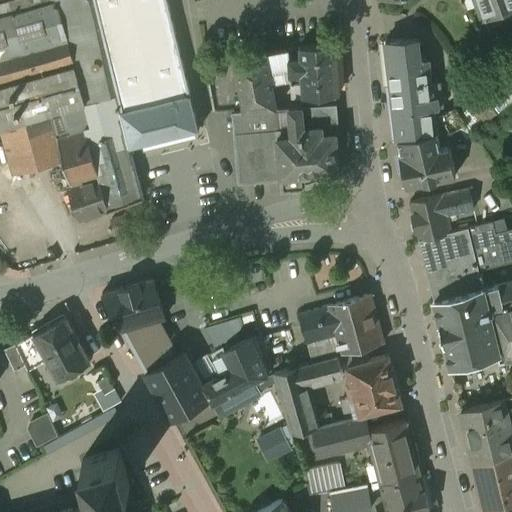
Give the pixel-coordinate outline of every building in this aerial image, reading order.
[(7,0),(11,12),(0,15),(0,118),(15,171),(65,157),(72,182),(68,184),(81,218),(144,194),(116,95),(99,13),(95,0),(7,0)] [(116,95),(131,145),(194,129),(161,0),(95,0),(99,13),(116,95)] [(511,0),(477,0),(483,16),(511,5),(511,0)] [(418,36),(387,40),(391,83),(431,79),(429,57),(421,58),(418,36)] [(336,37),(299,44),(300,56),(291,57),(290,57),(291,73),(292,82),(302,81),(303,94),(340,91),(336,37)] [(290,46),(267,51),(272,76),(291,73),(290,57),(291,57),(290,46)] [(267,51),(234,58),(244,109),(271,107),(266,78),(272,76),(267,51)] [(431,79),(391,83),(398,138),(399,138),(437,129),(435,106),(439,106),(439,105),(444,105),(442,84),(432,85),(431,79)] [(485,92),(467,106),(481,125),(499,110),(485,92)] [(342,171),(336,102),(290,105),(291,126),(279,127),(277,106),(244,109),(235,110),(240,179),(283,176),(284,188),(304,186),(303,174),(342,171)] [(456,106),(440,113),(451,130),(468,123),(456,106)] [(437,129),(399,138),(402,152),(401,152),(408,184),(456,174),(450,145),(441,147),(437,129)] [(469,187),(443,193),(448,213),(474,207),(469,187)] [(442,193),(410,200),(413,213),(417,229),(419,238),(420,238),(452,229),(448,213),(443,193),(442,193)] [(493,219),(473,224),(452,229),(420,238),(434,298),(484,286),(480,268),(511,260),(511,226),(496,231),(493,219)] [(154,276),(103,291),(123,327),(141,322),(166,315),(154,276)] [(511,280),(484,287),(500,350),(498,351),(500,357),(500,359),(502,358),(511,355),(511,280)] [(484,286),(434,298),(435,300),(441,320),(440,321),(445,341),(445,340),(450,361),(450,363),(453,363),(453,362),(498,351),(500,350),(484,287),(484,286)] [(371,291),(329,303),(337,333),(342,351),(384,339),(371,291)] [(321,293),(307,297),(308,303),(323,299),(321,293)] [(329,303),(299,311),(307,341),(337,333),(329,303)] [(90,359),(66,315),(64,316),(63,314),(37,329),(38,331),(35,332),(59,376),(90,359)] [(141,322),(123,327),(139,356),(153,352),(141,322)] [(235,365),(204,382),(211,395),(210,396),(213,402),(258,378),(273,371),(261,333),(252,338),(251,335),(225,348),(235,365)] [(40,361),(28,336),(17,342),(27,363),(29,367),(40,361)] [(27,363),(17,342),(5,347),(15,369),(27,363)] [(186,349),(147,370),(172,416),(210,396),(211,395),(204,382),(186,349)] [(389,352),(348,364),(352,379),(346,380),(350,395),(356,394),(361,413),(403,402),(389,352)] [(339,353),(301,363),(307,384),(308,384),(344,373),(339,353)] [(301,363),(273,370),(292,431),(314,425),(334,420),(332,412),(317,416),(308,384),(307,384),(301,363)] [(98,378),(109,406),(125,399),(114,371),(98,378)] [(504,397),(461,408),(472,450),(511,439),(511,429),(506,406),(504,397)] [(54,408),(33,418),(47,449),(68,440),(54,408)] [(334,420),(314,425),(321,451),(363,441),(356,414),(334,420)] [(406,417),(368,427),(378,464),(370,466),(374,480),(398,474),(399,476),(420,470),(406,417)] [(120,448),(83,458),(94,495),(116,489),(117,489),(130,485),(120,448)] [(511,450),(474,460),(485,507),(511,500),(511,450)] [(399,476),(380,481),(388,511),(431,511),(420,470),(399,476)] [(94,495),(83,498),(84,503),(51,511),(48,511),(44,498),(30,502),(32,511),(122,511),(116,489),(94,495)] [(293,511),(284,495),(253,511),(293,511)]
